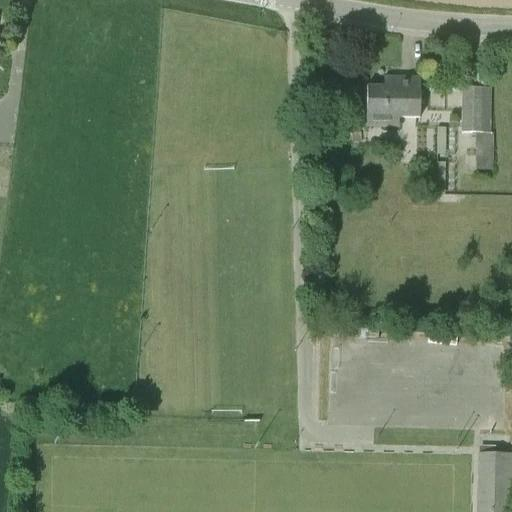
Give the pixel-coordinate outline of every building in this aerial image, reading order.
[(390,87),(366,87),(365,127),(398,128),(398,118),(419,119),(420,78),(391,78),(390,87)] [(490,89),(463,89),(463,131),(489,131),(490,89)] [(475,133),(475,154),(475,169),(491,170),(491,133),(475,133)] [(410,329),(410,338),(436,338),(436,329),(410,329)] [(474,451),(472,511),(510,511),(511,456),(474,451)]
